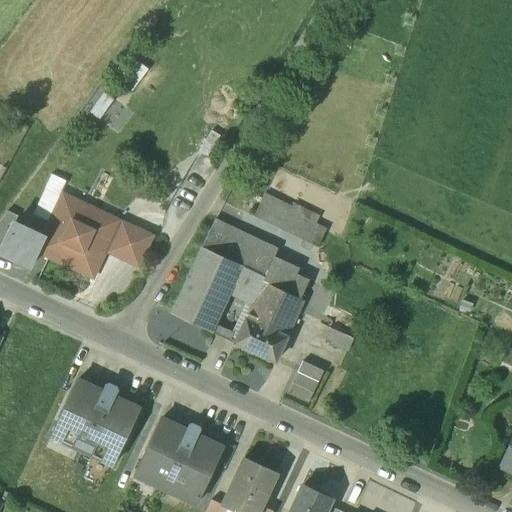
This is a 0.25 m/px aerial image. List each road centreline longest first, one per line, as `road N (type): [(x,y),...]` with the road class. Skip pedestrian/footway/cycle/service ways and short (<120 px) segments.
road 1 (tertiary): [(478,511),(0,288)]
road 2 (track): [(332,0),(118,342)]
